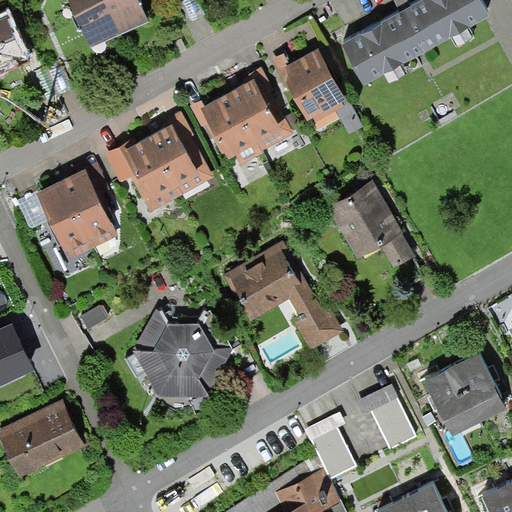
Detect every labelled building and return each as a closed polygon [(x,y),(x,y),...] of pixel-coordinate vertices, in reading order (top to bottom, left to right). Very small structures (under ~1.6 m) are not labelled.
[(138,0),(69,0),(89,47),(148,22),(138,0)] [(198,0),(179,0),(190,24),(206,17),(198,0)] [(481,0),(416,0),(341,38),(362,80),(383,69),(389,81),(402,74),(396,62),(450,35),(455,45),(473,36),(469,27),(490,16),(481,0)] [(6,18),(0,20),(0,68),(23,59),(6,18)] [(285,54),(273,60),(305,122),(333,108),(346,135),(360,127),(320,47),(290,63),(285,54)] [(63,61),(36,72),(49,104),(81,91),(67,59),(63,61)] [(294,131),(260,68),(248,74),(251,79),(204,104),(201,99),(190,105),(201,126),(206,123),(222,153),(225,151),(229,159),(235,155),(240,164),(263,152),(261,149),(294,131)] [(214,176),(180,112),(105,153),(121,181),(131,176),(150,211),(214,176)] [(116,203),(95,162),(35,192),(65,251),(68,249),(73,258),(117,236),(104,209),(116,203)] [(378,182),(329,208),(356,258),(382,244),(395,267),(418,255),(378,182)] [(286,242),(221,275),(245,321),(292,297),(303,318),(291,324),(307,356),(348,335),(329,298),(318,304),(286,242)] [(203,308),(156,308),(131,349),(157,394),(206,393),(230,349),(203,308)] [(477,352),(421,382),(448,432),(451,439),(458,435),(507,408),(477,352)] [(356,403),(362,415),(369,412),(388,452),(415,440),(390,388),(356,403)] [(62,398),(0,428),(0,434),(21,480),(85,447),(62,398)] [(325,468),(330,477),(356,465),(337,428),(345,423),(340,412),(306,429),(318,452),(325,468)] [(318,452),(225,511),(282,511),(286,511),(277,491),(325,468),(318,452)] [(286,511),(282,511),(346,511),(330,477),(325,468),(277,491),(286,511)] [(511,511),(511,480),(481,495),(489,511),(511,511)] [(448,511),(434,483),(376,511),(375,511),(448,511)]
